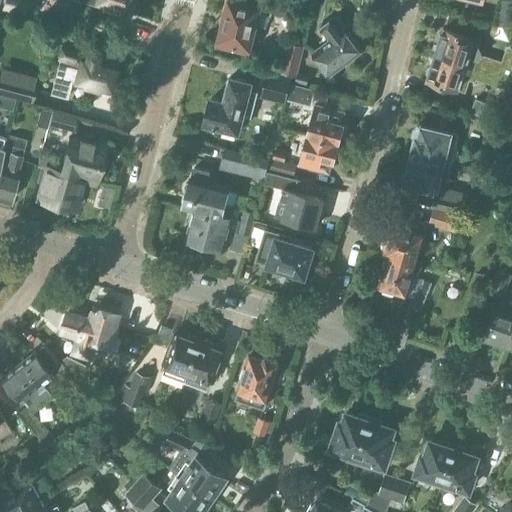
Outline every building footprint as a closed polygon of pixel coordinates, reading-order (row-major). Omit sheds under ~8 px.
[(27,0),(5,0),(3,7),(24,13),(24,10),(36,13),(39,4),(27,1),(27,0)] [(93,0),(93,3),(126,14),(130,0),(93,0)] [(254,25),(266,28),(271,6),(248,0),(228,0),(218,43),(248,50),(254,25)] [(511,27),(511,1),(506,0),(501,0),(495,24),(511,27)] [(319,59),(330,75),(362,51),(335,15),(321,25),(330,39),(313,52),(319,59)] [(484,52),(475,38),(444,28),(436,52),(511,77),(511,76),(511,73),(511,44),(508,43),(503,58),(484,52)] [(56,60),(58,61),(50,94),(68,99),(71,83),(106,92),(114,63),(99,59),(100,55),(82,50),(83,47),(61,42),(56,60)] [(303,49),(286,45),(280,72),(292,75),(296,76),(297,72),(298,72),(303,49)] [(429,74),(427,79),(459,89),(459,88),(467,90),(471,77),(477,79),(478,77),(510,87),(511,79),(511,77),(436,52),(432,65),(429,66),(427,72),(429,74)] [(292,75),(280,72),(267,69),(260,97),(286,103),(292,75)] [(297,72),(296,76),(295,82),(307,85),(309,74),(298,72),(297,72)] [(0,93),(32,102),(36,85),(0,75),(0,93)] [(224,101),(211,97),(205,123),(239,132),(252,82),(230,76),(224,101)] [(476,97),(470,114),(481,118),(501,126),(502,127),(509,109),(476,97)] [(317,104),(309,132),(339,141),(347,112),(317,104)] [(52,110),(46,131),(59,134),(61,127),(72,130),(76,116),(52,110)] [(501,126),(481,118),(478,127),(498,135),(501,126)] [(411,152),(445,160),(453,162),(454,160),(458,158),(459,150),(457,147),(460,134),(418,124),(411,152)] [(339,141),(309,132),(300,163),(331,172),(339,141)] [(5,137),(4,136),(0,152),(0,198),(8,201),(21,156),(25,139),(6,134),(5,137)] [(64,165),(62,165),(60,172),(82,178),(94,181),(104,146),(77,139),(72,154),(67,153),(64,165)] [(269,158),(225,147),(219,169),(264,180),(269,158)] [(270,170),(293,176),(297,162),(285,159),(287,151),(275,147),(270,170)] [(60,172),(62,165),(52,162),(54,154),(41,150),(37,165),(42,166),(38,179),(44,180),(39,197),(48,200),(55,207),(64,204),(76,208),(81,193),(78,192),(82,178),(60,172)] [(453,162),(445,160),(411,152),(404,180),(438,188),(440,176),(449,179),(453,162)] [(196,208),(221,214),(231,217),(234,206),(224,203),(228,188),(206,182),(209,170),(195,166),(184,204),(196,208)] [(293,176),(270,170),(268,169),(265,182),(283,187),(280,200),(286,201),(282,216),(317,226),(325,197),(298,189),(301,179),(293,176)] [(461,214),(467,192),(442,186),(441,193),(435,192),(431,207),(433,207),(459,214),(461,214)] [(480,195),(474,209),(489,215),(495,200),(480,195)] [(459,214),(433,207),(429,225),(455,231),(455,229),(458,230),(461,216),(459,215),(459,214)] [(221,214),(196,208),(188,237),(222,247),(227,229),(235,231),(230,249),(245,254),(253,223),(241,220),(231,217),(221,214)] [(241,220),(253,223),(256,212),(244,209),(241,220)] [(418,219),(416,223),(402,218),(401,224),(392,221),(383,253),(391,255),(392,253),(416,261),(425,232),(424,232),(427,222),(418,219)] [(291,234),(265,226),(255,259),(306,274),(314,247),(290,240),(291,234)] [(194,263),(196,256),(187,253),(185,261),(194,263)] [(392,253),(391,255),(381,287),(384,288),(385,293),(389,295),(394,295),(396,291),(405,294),(405,296),(411,298),(408,307),(420,312),(431,283),(416,277),(420,263),(416,261),(392,253)] [(496,306),(494,305),(484,336),(507,344),(511,328),(511,291),(503,288),(509,273),(497,268),(488,290),(499,294),(496,306)] [(489,274),(476,273),(475,283),(487,284),(489,274)] [(66,310),(60,331),(79,336),(74,352),(88,356),(89,356),(91,351),(94,341),(109,346),(119,313),(93,305),(89,317),(66,310)] [(166,364),(163,374),(185,382),(200,341),(195,339),(195,337),(193,336),(191,335),(189,335),(188,334),(186,336),(174,332),(163,363),(166,364)] [(200,341),(185,382),(198,386),(201,387),(204,379),(211,381),(213,382),(224,350),(211,345),(210,343),(209,342),(207,341),(205,340),(204,340),(202,341),(202,342),(200,341)] [(35,351),(2,377),(19,398),(22,396),(29,404),(33,409),(52,394),(41,381),(49,375),(52,372),(49,370),(35,351)] [(278,360),(250,351),(234,398),(262,407),(278,360)] [(67,355),(62,360),(72,373),(78,380),(86,365),(84,364),(68,355),(67,355)] [(62,360),(56,364),(66,377),(72,373),(62,360)] [(125,385),(120,400),(138,406),(148,375),(137,372),(131,388),(125,385)] [(96,395),(90,400),(100,413),(106,408),(96,395)] [(215,421),(221,402),(207,397),(200,416),(215,421)] [(358,411),(354,415),(346,412),(342,422),(340,421),(331,448),(357,457),(371,415),(358,411)] [(0,437),(11,431),(3,418),(0,413),(0,437)] [(382,419),(371,415),(357,457),(373,463),(370,470),(381,473),(393,439),(390,438),(393,429),(383,425),(382,419)] [(275,422),(258,417),(252,438),(262,441),(264,436),(265,436),(266,432),(271,433),(275,422)] [(185,452),(192,438),(171,427),(164,442),(185,452)] [(50,449),(40,437),(31,443),(42,464),(42,470),(57,461),(50,449)] [(443,440),(439,444),(430,441),(425,457),(421,456),(415,473),(442,481),(454,444),(443,440)] [(58,442),(50,449),(59,459),(68,451),(59,441),(58,442)] [(454,444),(442,481),(469,490),(474,474),(471,472),(476,456),(469,453),(466,448),(454,444)] [(189,462),(180,476),(197,487),(212,497),(213,498),(215,499),(216,498),(220,493),(220,492),(221,491),(222,489),(221,485),(227,476),(195,454),(189,462)] [(135,482),(151,496),(161,488),(144,472),(135,482)] [(390,499),(397,476),(385,472),(379,491),(382,493),(382,496),(390,499)] [(42,473),(0,495),(0,511),(14,511),(41,498),(35,487),(46,482),(42,473)] [(172,488),(166,497),(187,511),(203,511),(206,508),(210,507),(211,506),(213,504),(215,499),(213,498),(212,497),(197,487),(180,476),(172,488)] [(397,476),(390,499),(389,504),(401,508),(403,501),(404,502),(410,481),(397,476)] [(151,496),(135,482),(127,490),(135,499),(131,503),(139,511),(153,511),(160,506),(151,496)] [(372,489),(368,505),(380,511),(386,511),(389,504),(390,499),(382,496),(382,493),(379,491),(372,489)] [(452,511),(472,511),(478,504),(464,495),(452,511)] [(309,505),(305,511),(376,511),(364,505),(365,504),(353,497),(346,509),(332,501),(332,503),(319,496),(314,505),(309,505)] [(41,498),(14,511),(62,511),(58,504),(57,504),(47,510),(41,498)] [(511,511),(511,503),(508,501),(501,511),(511,511)] [(76,511),(83,511),(89,509),(85,502),(74,508),(76,511)]
